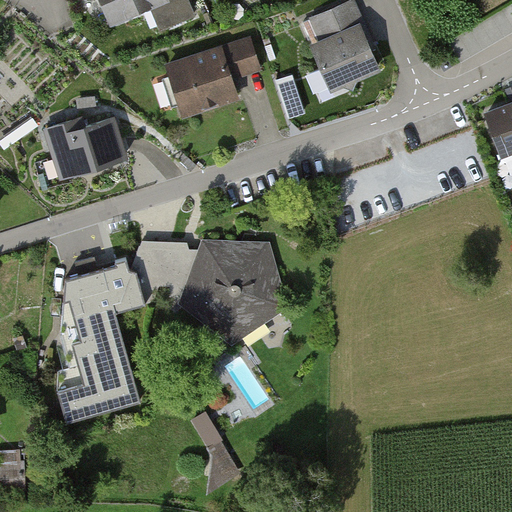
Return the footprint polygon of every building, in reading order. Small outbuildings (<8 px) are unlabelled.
[(104,0),(115,28),(158,12),(164,28),(199,15),(193,0),(104,0)] [(322,40),(312,44),(335,94),(388,70),(357,0),(313,20),(322,40)] [(256,37),(169,63),(186,117),(244,99),(238,79),(266,71),(256,37)] [(511,104),(490,112),(509,160),(511,159),(511,104)] [(79,119),(48,130),(67,184),(133,161),(118,119),(83,131),(79,119)] [(106,271),(68,279),(65,335),(74,366),(64,370),(61,392),(70,422),(145,405),(136,370),(127,372),(124,359),(133,356),(118,311),(130,309),(192,314),(237,348),(293,308),(277,243),(206,240),(202,251),(193,251),(192,242),(146,241),(130,283),(112,290),(106,271)] [(205,413),(193,420),(214,454),(208,494),(242,473),(205,413)] [(31,466),(2,466),(3,490),(31,489),(31,466)]
